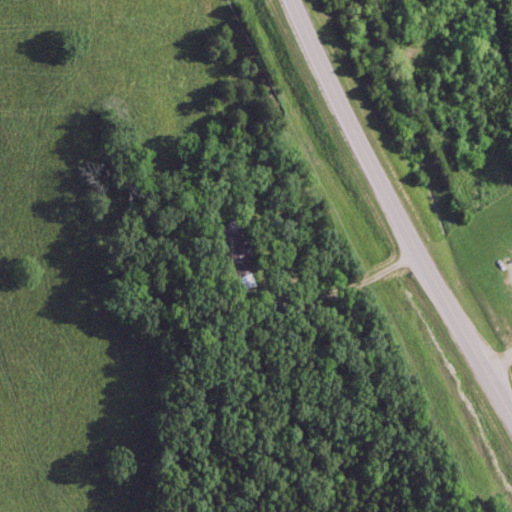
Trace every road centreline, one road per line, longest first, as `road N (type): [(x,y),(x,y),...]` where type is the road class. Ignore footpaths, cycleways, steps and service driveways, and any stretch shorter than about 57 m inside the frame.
road 1 (secondary): [(302,0),(410,233),(511,410)]
road 2 (residential): [(420,250),(344,288),(280,301),(264,299),(254,284)]
